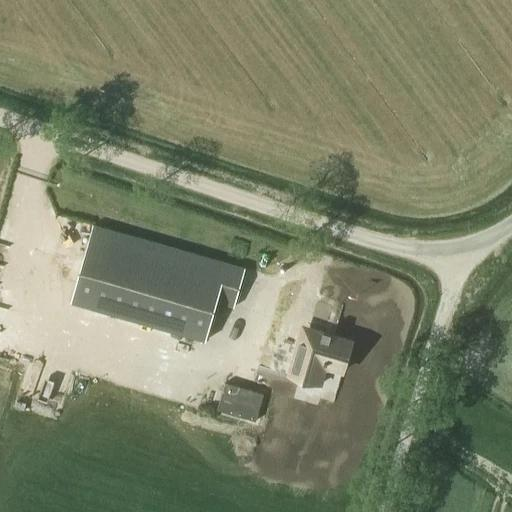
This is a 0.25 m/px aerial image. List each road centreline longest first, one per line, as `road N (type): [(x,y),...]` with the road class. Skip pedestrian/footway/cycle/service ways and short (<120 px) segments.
road 1 (unclassified): [(461,272),(0,130)]
road 2 (unclassified): [(386,511),(461,272)]
